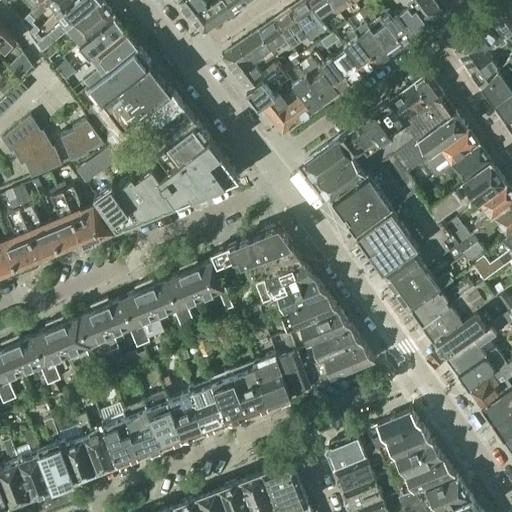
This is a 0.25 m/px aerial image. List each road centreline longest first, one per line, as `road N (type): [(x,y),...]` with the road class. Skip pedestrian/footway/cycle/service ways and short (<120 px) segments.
road 1 (residential): [(0,304),(44,296),(131,260),(147,243),(284,185)]
road 2 (residential): [(298,428),(274,425),(121,483),(108,499),(76,511)]
road 3 (residential): [(423,376),(284,185)]
road 4 (residential): [(433,38),(270,164)]
road 5 (residential): [(511,502),(423,376)]
road 6 (residential): [(433,38),(511,150)]
road 7 (residential): [(423,376),(298,428)]
road 8 (residential): [(270,164),(186,58)]
